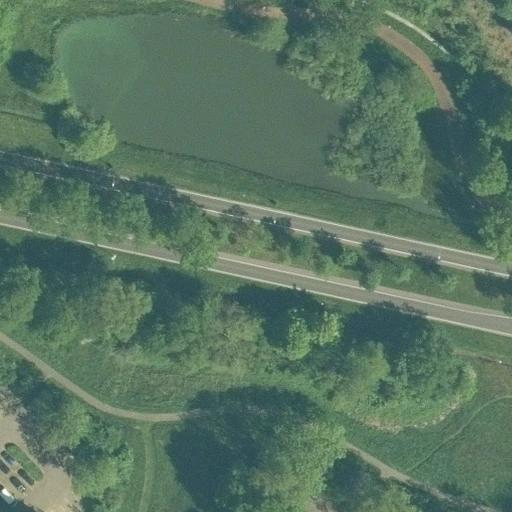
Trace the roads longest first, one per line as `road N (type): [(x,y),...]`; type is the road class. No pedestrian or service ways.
road 1 (primary): [(511,269),(0,157)]
road 2 (primary): [(0,216),(511,327)]
